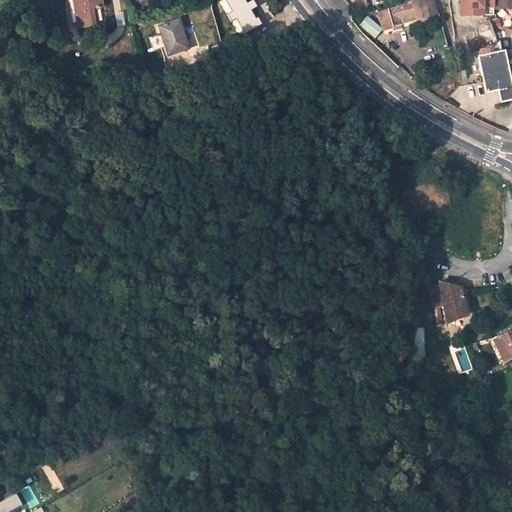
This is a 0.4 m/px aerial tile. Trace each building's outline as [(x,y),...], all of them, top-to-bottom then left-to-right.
[(73,0),(78,28),(94,25),(91,8),(95,7),(102,6),(100,0),(73,0)] [(428,17),(423,0),(417,0),(414,1),(415,2),(378,12),(383,30),(393,28),(392,27),(400,24),(399,18),(407,16),(413,14),(416,14),(417,20),(420,19),(426,17),(428,17)] [(511,0),(491,0),(491,16),(511,16),(511,0)] [(415,21),(413,14),(407,16),(408,22),(415,21)] [(371,36),(380,30),(371,15),(361,21),(371,36)] [(187,49),(178,22),(178,20),(159,26),(168,55),(187,49)] [(474,32),(477,44),(495,39),(491,27),(474,32)] [(479,59),(482,96),(496,95),(497,108),(511,106),(511,104),(507,56),(479,59)] [(450,57),(442,59),(443,66),(452,63),(450,57)] [(443,305),(446,323),(467,315),(460,288),(438,282),(440,293),(443,305)] [(435,294),(437,306),(443,305),(440,293),(435,294)] [(511,331),(496,338),(492,339),(495,348),(501,345),(504,354),(506,358),(511,355),(511,331)] [(501,345),(495,348),(499,356),(504,354),(501,345)]
